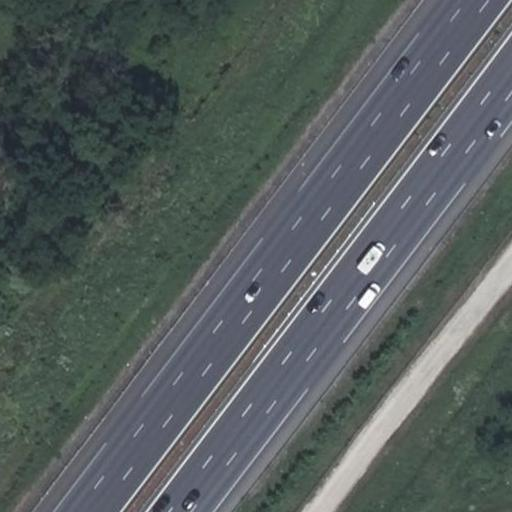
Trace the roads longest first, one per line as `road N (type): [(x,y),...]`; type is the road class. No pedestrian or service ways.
road 1 (motorway): [(476,0),(85,511)]
road 2 (motorway): [(198,511),(511,93)]
